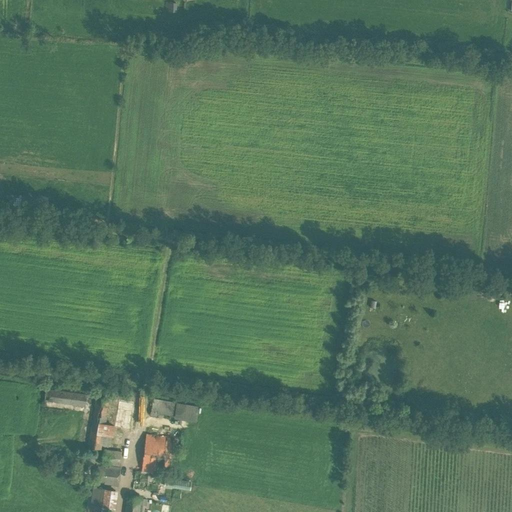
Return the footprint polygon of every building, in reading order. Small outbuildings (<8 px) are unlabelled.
[(45,388),(44,398),(56,399),(56,400),(71,402),(71,401),(85,402),(86,393),(45,388)] [(95,397),(87,447),(101,450),(109,400),(95,397)] [(153,398),(150,415),(170,419),(171,418),(175,418),(176,414),(196,418),(196,414),(204,415),(205,407),(153,398)] [(118,401),(114,426),(129,429),(133,403),(118,401)] [(143,456),(141,471),(161,474),(176,476),(178,461),(179,461),(182,437),(175,436),(146,432),(143,456)] [(39,449),(38,464),(64,466),(65,451),(39,449)] [(105,450),(104,465),(120,467),(122,452),(105,450)] [(98,467),(97,482),(119,485),(121,469),(98,467)] [(135,470),(133,489),(159,492),(161,474),(141,471),(135,470)] [(164,486),(179,489),(190,490),(191,482),(165,478),(164,486)] [(94,488),(91,511),(101,511),(117,511),(120,491),(94,488)] [(126,496),(123,511),(139,511),(141,498),(126,496)]
